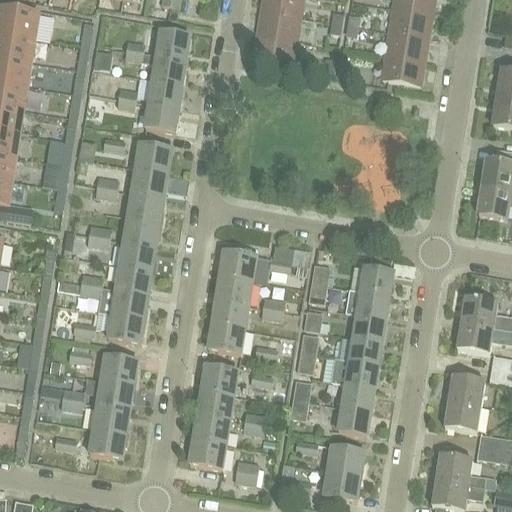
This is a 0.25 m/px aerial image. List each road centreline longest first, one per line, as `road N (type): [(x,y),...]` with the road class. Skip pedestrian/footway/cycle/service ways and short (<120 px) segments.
road 1 (residential): [(156,504),(202,210)]
road 2 (residential): [(395,511),(435,254)]
road 3 (residential): [(435,254),(475,0)]
road 4 (residential): [(435,254),(202,210)]
road 5 (residential): [(202,210),(237,0)]
road 6 (residential): [(156,504),(0,474)]
